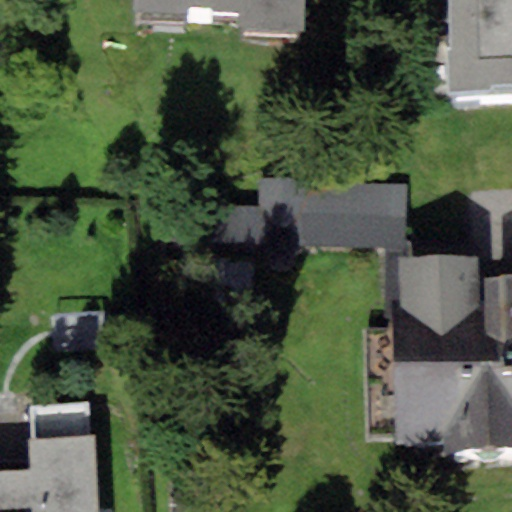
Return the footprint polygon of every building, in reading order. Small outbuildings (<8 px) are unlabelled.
[(132,0),(132,21),(237,25),(237,33),(303,36),(304,0),(132,0)] [(511,0),(447,0),(449,92),(511,91),(511,0)] [(406,184),(258,179),(257,208),(256,243),(404,248),(406,184)] [(225,242),(256,243),(257,208),(226,207),(225,242)] [(481,256),(394,258),(396,328),(364,329),(367,439),(399,439),(399,444),(441,443),(441,456),(511,453),(511,278),(481,279),(481,256)] [(31,442),(90,439),(88,403),(30,406),(31,442)] [(0,511),(96,511),(93,438),(90,439),(31,442),(27,442),(29,471),(0,472),(0,511)]
